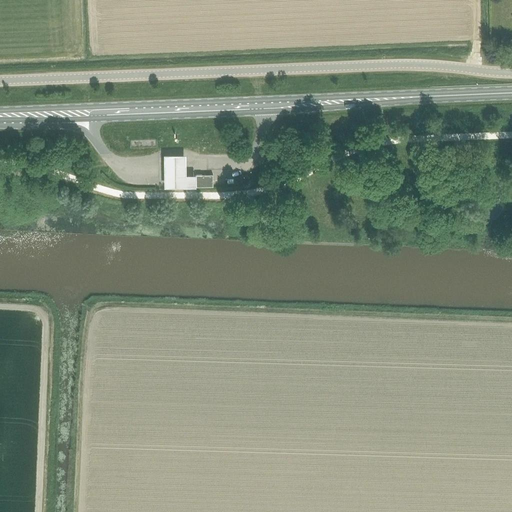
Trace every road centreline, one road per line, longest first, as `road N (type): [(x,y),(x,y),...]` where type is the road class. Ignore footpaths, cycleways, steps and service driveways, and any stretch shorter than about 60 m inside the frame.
road 1 (unclassified): [(0,81),(391,65),(511,73)]
road 2 (primary): [(0,115),(511,93)]
